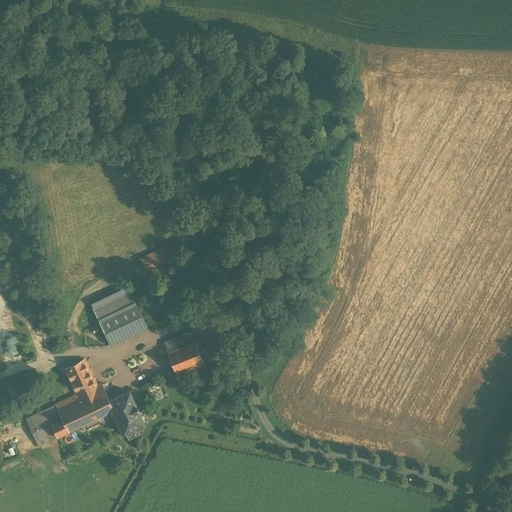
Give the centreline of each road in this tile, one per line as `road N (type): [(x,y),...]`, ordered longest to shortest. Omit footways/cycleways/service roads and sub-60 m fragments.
road 1 (track): [(218,335),(245,247),(289,209),(300,184),(306,48)]
road 2 (track): [(245,247),(221,213),(134,133),(40,107)]
